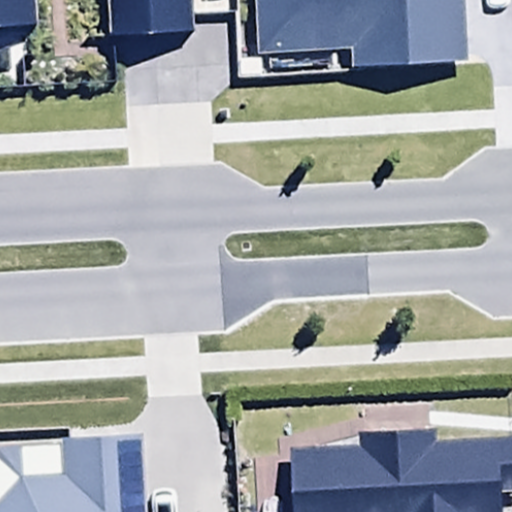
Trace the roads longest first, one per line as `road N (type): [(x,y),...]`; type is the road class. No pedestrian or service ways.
road 1 (residential): [(0,223),(511,196)]
road 2 (residential): [(511,269),(0,296)]
